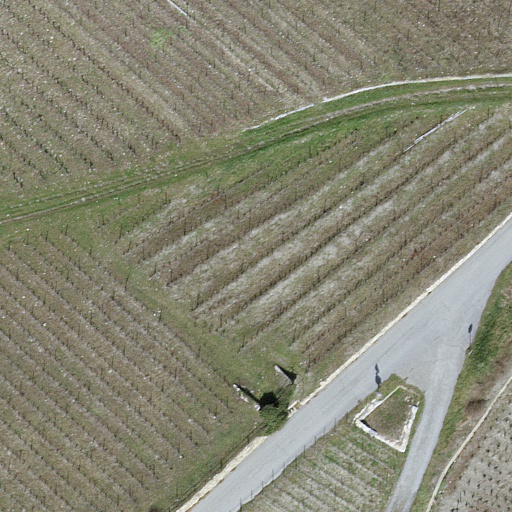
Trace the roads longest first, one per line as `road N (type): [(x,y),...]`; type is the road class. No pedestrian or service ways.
road 1 (track): [(511,89),(398,109),(0,221)]
road 2 (unclassified): [(182,511),(511,240)]
road 3 (track): [(379,511),(428,385),(433,312)]
